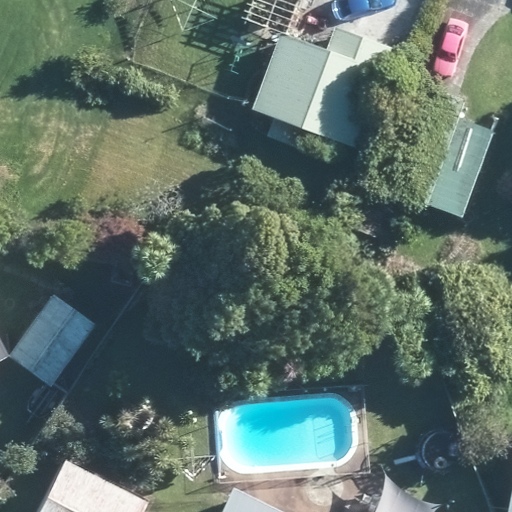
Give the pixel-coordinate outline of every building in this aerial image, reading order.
[(354,150),(392,50),(335,28),(326,52),(280,35),(250,111),(272,119),(265,136),(298,149),(306,130),(354,150)] [(404,81),(365,186),(423,207),(424,204),(460,218),(498,120),(462,106),(464,103),(404,81)] [(46,295),(1,358),(43,387),(88,324),(75,315),(97,286),(78,272),(56,303),(46,295)] [(135,511),(140,503),(56,460),(29,511),(135,511)] [(267,511),(222,489),(210,511),(267,511)] [(371,511),(371,507),(356,501),(343,511),(342,511),(371,511)]
